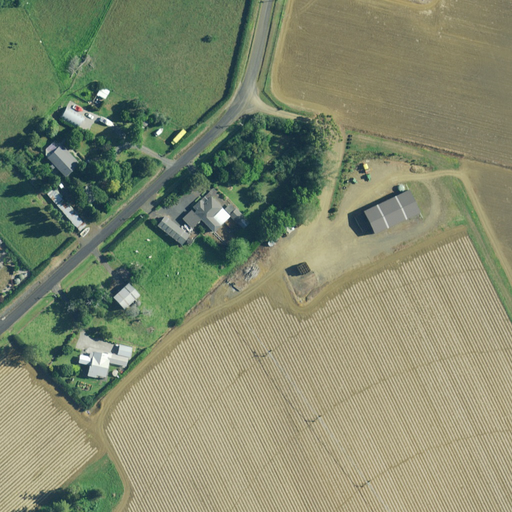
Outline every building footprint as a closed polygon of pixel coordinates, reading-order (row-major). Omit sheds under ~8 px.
[(109,91),(101,86),(96,94),(104,99),(109,91)] [(83,116),(66,107),(62,115),(78,125),(83,116)] [(51,143),(41,153),(65,177),(79,163),(60,144),(56,149),(51,143)] [(86,223),(54,187),(46,194),(79,230),(86,223)] [(418,213),(407,190),(362,212),(373,234),(418,213)] [(221,209),(207,194),(181,218),(191,228),(200,219),(213,233),(221,226),(213,217),(221,209)] [(249,222),(230,204),(224,210),(243,229),(249,222)] [(189,236),(160,213),(152,223),(181,246),(189,236)] [(139,295),(128,283),(112,297),(123,309),(139,295)] [(132,347),(119,345),(117,355),(89,350),(87,363),(89,364),(87,376),(105,379),(107,363),(126,366),(127,357),(130,358),(132,347)]
